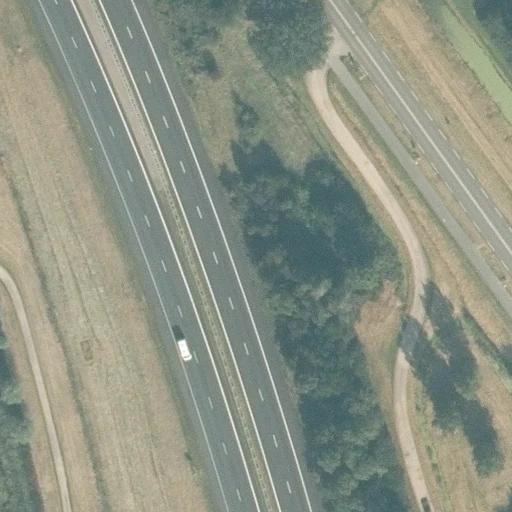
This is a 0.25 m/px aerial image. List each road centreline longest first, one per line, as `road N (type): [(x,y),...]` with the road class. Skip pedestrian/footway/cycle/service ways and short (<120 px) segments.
road 1 (motorway): [(52,0),(194,342),(241,511)]
road 2 (motorway): [(294,511),(223,287),(112,0)]
road 3 (tertiary): [(511,253),(329,0)]
